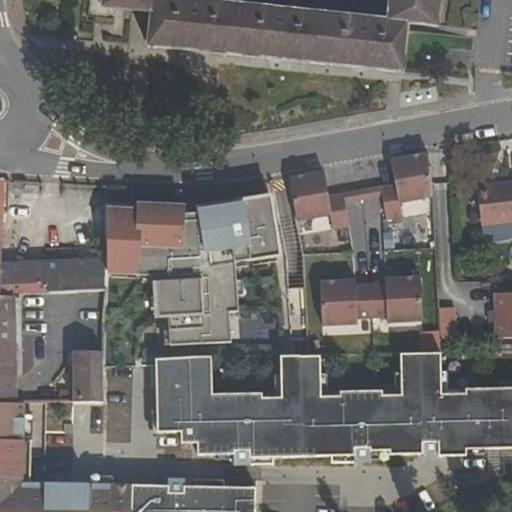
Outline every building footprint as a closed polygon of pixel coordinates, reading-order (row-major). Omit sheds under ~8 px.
[(102,0),(101,8),(151,14),(148,47),(402,74),(408,23),(436,26),(438,0),(388,0),(386,21),(185,0),(102,0)] [(387,222),(403,218),(400,204),(431,198),(428,155),(391,162),(396,187),(381,189),(387,222)] [(296,224),(331,217),(334,231),(350,228),(344,196),(329,199),(325,174),(289,181),(293,205),(292,205),(296,224)] [(11,296),(104,291),(105,260),(0,262),(0,247),(3,182),(0,181),(0,298),(11,299),(11,296)] [(511,182),(481,186),(486,223),(511,219),(511,182)] [(270,197),(242,201),(242,207),(265,203),(274,258),(280,257),(270,197)] [(235,264),(274,258),(265,203),(242,207),(227,209),(198,214),(197,208),(180,209),(179,215),(137,213),(106,212),(106,272),(137,273),(137,276),(157,277),(160,318),(168,317),(169,347),(230,344),(229,314),(238,313),(235,264)] [(226,204),(197,208),(198,214),(227,209),(226,204)] [(179,215),(180,209),(137,207),(137,213),(179,215)] [(387,324),(423,322),(421,279),(386,280),(386,286),(371,287),(372,319),(387,318),(387,324)] [(357,282),(321,284),(323,327),(358,325),(358,320),(372,319),(371,287),(357,288),(357,282)] [(511,292),(493,293),(494,337),(511,337),(511,292)] [(11,299),(0,298),(0,403),(13,403),(11,299)] [(454,340),(452,309),(437,310),(439,341),(454,340)] [(103,354),(73,354),(73,403),(85,403),(101,403),(103,354)] [(440,354),(399,355),(400,396),(382,397),(381,392),(339,393),(339,398),(321,398),(320,357),(281,358),(282,399),(260,400),(260,395),(210,397),(209,359),(155,361),(157,433),(181,433),(181,444),(197,444),(197,456),(233,455),(233,466),(250,466),(250,459),(273,459),(330,458),(353,457),(353,464),(370,464),(370,453),(388,453),(389,457),(422,456),(422,458),(465,457),(465,451),(511,449),(511,388),(464,390),(464,394),(441,395),(440,354)] [(0,511),(254,511),(255,489),(30,484),(30,441),(23,441),(24,403),(13,403),(0,403),(0,511)]
